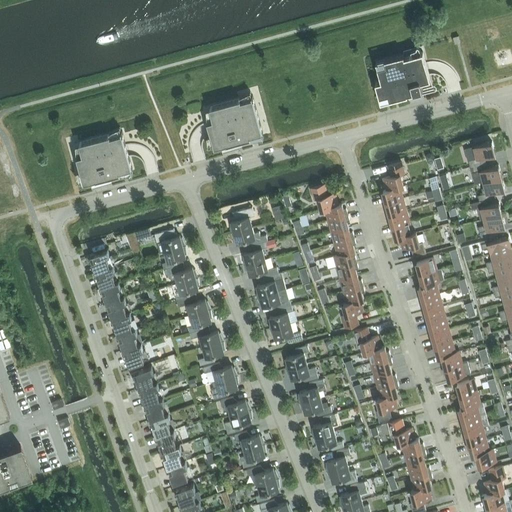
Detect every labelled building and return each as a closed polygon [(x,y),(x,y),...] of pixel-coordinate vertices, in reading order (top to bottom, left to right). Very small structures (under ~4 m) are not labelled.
[(381,102),(408,94),(408,93),(433,86),(422,48),(376,61),(381,80),(376,82),(381,102)] [(251,137),(262,133),(263,133),(252,95),(204,108),(215,146),(227,143),(227,144),(239,140),(251,137)] [(78,181),(84,181),(84,182),(96,179),(108,176),(114,174),(120,173),(132,169),(129,156),(129,155),(126,144),(126,143),(122,130),(121,130),(110,134),(79,142),(74,143),(81,170),(77,171),(78,181)] [(474,146),(470,147),(472,153),(474,159),(469,160),(470,166),(483,163),(481,157),(495,153),(492,141),(474,146)] [(387,189),(400,186),(403,185),(400,174),(404,173),(401,161),(389,165),(392,175),(384,178),(387,189)] [(470,166),(475,183),(484,181),(502,176),(499,165),(484,168),(483,163),(470,166)] [(483,200),(492,197),(490,191),(505,187),(502,176),(484,181),(486,187),(482,188),(483,193),(478,195),(480,201),(483,200)] [(430,183),(432,189),(439,187),(437,181),(430,183)] [(315,198),(319,197),(322,208),(326,207),(338,204),(335,192),(327,194),(324,184),(312,187),(315,198)] [(403,197),(400,186),(387,189),(383,190),(385,196),(382,196),(383,203),(403,197)] [(439,187),(432,189),(434,196),(441,194),(439,187)] [(289,194),(283,195),(286,207),(292,205),(289,194)] [(403,197),(383,203),(385,209),(388,208),(389,214),(406,209),(403,197)] [(484,218),(502,213),(499,202),(485,206),(483,200),(480,201),(471,203),(472,209),(477,208),(479,213),(483,212),(484,218)] [(326,207),(329,219),(348,214),(346,207),(343,208),(342,203),(338,204),(326,207)] [(285,216),(282,204),(272,207),(275,219),(285,216)] [(437,206),(439,213),(446,211),(444,204),(437,206)] [(255,215),(252,206),(233,212),(234,216),(232,217),(233,218),(235,217),(235,220),(231,221),(232,223),(230,223),(231,232),(252,227),(250,216),(255,215)] [(406,209),(389,214),(391,219),(388,220),(390,226),(409,221),(406,209)] [(446,211),(439,213),(441,219),(447,217),(446,211)] [(486,224),(478,226),(480,232),(487,230),(505,225),(502,213),(484,218),(486,224)] [(348,214),(329,219),(332,231),(348,226),(347,221),(350,220),(348,214)] [(295,228),(302,226),(299,219),(293,222),(295,228)] [(409,221),(390,226),(391,232),(394,232),(396,237),(400,236),(412,232),(409,221)] [(149,226),(135,230),(137,238),(152,234),(149,226)] [(302,226),(295,228),(298,235),(304,232),(302,226)] [(348,226),(332,231),(335,242),(354,237),(353,231),(350,231),(348,226)] [(235,241),(237,240),(237,242),(252,238),(254,244),(266,241),(266,240),(268,240),(266,234),(261,236),(259,231),(254,232),(252,227),(231,232),(231,233),(235,241)] [(181,237),(180,235),(176,236),(175,233),(177,233),(177,232),(175,233),(174,228),(154,233),(157,242),(162,240),(165,250),(186,245),(186,244),(182,237),(181,237)] [(134,230),(126,233),(134,256),(142,253),(134,230)] [(416,231),(412,232),(400,236),(403,247),(411,245),(413,256),(426,253),(423,241),(419,242),(416,231)] [(490,247),(492,253),(511,248),(508,236),(481,243),(482,249),(490,247)] [(356,243),(354,237),(335,242),(338,254),(351,251),(355,250),(353,244),(356,243)] [(243,255),(244,264),(265,258),(262,248),(267,246),(266,241),(254,244),(255,250),(244,253),(245,255),(243,255)] [(303,251),(310,248),(308,242),(301,244),(303,251)] [(468,244),(462,246),(464,253),(470,251),(468,244)] [(186,256),(185,254),(187,254),(186,245),(165,250),(168,261),(162,263),(164,268),(176,265),(175,259),(186,256)] [(92,261),(96,271),(111,266),(110,265),(107,256),(110,255),(108,248),(90,255),(92,261)] [(310,248),(303,251),(306,258),(313,255),(310,248)] [(486,262),(487,267),(511,260),(511,248),(492,253),(494,260),(486,262)] [(357,261),(355,255),(352,256),(351,251),(338,254),(334,255),(338,267),(357,261)] [(451,257),(453,264),(460,262),(458,255),(451,257)] [(415,268),(417,274),(436,269),(433,257),(417,261),(418,267),(415,268)] [(244,265),(244,264),(248,272),(249,272),(250,274),(265,270),(266,276),(279,272),(277,266),(268,269),(265,258),(244,264),(244,265)] [(496,270),(498,277),(511,273),(511,260),(487,267),(489,272),(496,270)] [(357,261),(338,267),(341,278),(357,274),(356,269),(359,268),(357,261)] [(462,269),(460,262),(453,264),(455,271),(462,269)] [(96,271),(98,277),(101,287),(116,281),(113,272),(116,271),(113,265),(113,264),(110,265),(111,266),(96,271)] [(195,268),(193,269),(193,267),(178,271),(176,265),(164,268),(166,274),(167,274),(168,277),(172,279),(176,278),(178,282),(199,277),(199,276),(198,276),(195,268)] [(312,274),(319,271),(316,265),(309,267),(312,274)] [(417,274),(419,280),(422,280),(423,285),(436,281),(440,280),(436,269),(417,274)] [(319,271),(312,274),(314,280),(321,278),(319,271)] [(285,288),(281,272),(279,272),(266,276),(268,281),(257,284),(257,287),(256,287),(257,296),(285,288)] [(493,286),(494,291),(511,286),(511,273),(498,277),(500,284),(493,286)] [(304,275),(302,279),(303,282),(310,280),(308,274),(304,275)] [(357,274),(341,278),(344,290),(363,285),(362,278),(359,279),(357,274)] [(199,288),(198,286),(200,285),(199,277),(178,282),(179,288),(174,290),(177,300),(189,297),(188,291),(199,288)] [(458,280),(460,287),(467,285),(465,278),(458,280)] [(121,286),(119,280),(116,281),(101,287),(103,292),(107,302),(122,297),(122,296),(118,287),(121,286)] [(420,298),(439,293),(436,281),(423,285),(419,286),(421,291),(418,292),(420,298)] [(363,285),(344,290),(347,302),(360,298),(364,297),(362,292),(365,291),(363,285)] [(467,285),(460,287),(462,294),(469,292),(467,285)] [(503,294),(505,301),(511,299),(511,286),(494,291),(495,297),(503,294)] [(320,296),(327,294),(324,287),(318,290),(320,296)] [(257,296),(260,304),(262,304),(263,306),(278,302),(279,308),(291,304),(290,298),(288,299),(285,288),(257,296)] [(439,293),(420,298),(421,305),(424,304),(426,309),(442,305),(439,293)] [(327,294),(320,296),(323,303),(329,301),(327,294)] [(127,302),(125,296),(124,295),(122,296),(122,297),(107,302),(109,308),(112,318),(127,313),(127,312),(124,303),(127,302)] [(208,300),(206,301),(206,298),(191,302),(189,297),(177,300),(178,306),(187,304),(190,314),(211,308),(208,300)] [(346,326),(358,323),(355,312),(363,310),(360,298),(347,302),(343,303),(346,314),(343,315),(346,326)] [(499,310),(501,316),(511,312),(511,299),(505,301),(507,308),(499,310)] [(467,310),(474,308),(472,301),(465,303),(467,310)] [(270,316),(270,319),(269,319),(270,328),(269,328),(270,328),(291,322),(288,311),(293,310),(291,304),(279,308),(281,313),(270,316)] [(442,305),(426,309),(427,315),(424,315),(426,322),(445,316),(442,305)] [(211,320),(211,318),(212,317),(211,309),(212,309),(211,308),(190,314),(193,325),(188,326),(190,332),(202,329),(200,323),(211,320)] [(474,308),(467,310),(469,317),(476,315),(474,308)] [(115,324),(118,334),(133,328),(130,319),(132,318),(130,312),(130,311),(127,312),(127,313),(112,318),(115,324)] [(510,319),(511,325),(511,312),(501,316),(502,321),(510,319)] [(445,316),(426,322),(428,328),(431,327),(432,333),(449,328),(445,316)] [(273,336),(275,336),(275,338),(287,335),(289,342),(303,338),(301,331),(294,333),(291,322),(270,328),(273,336)] [(472,327),(474,333),(480,331),(478,325),(472,327)] [(139,344),(135,334),(138,333),(136,327),(133,328),(118,334),(120,339),(124,349),(139,344)] [(368,350),(381,347),(378,335),(370,337),(367,327),(355,330),(358,341),(362,340),(365,351),(368,350)] [(449,328),(432,333),(434,338),(431,339),(432,345),(452,340),(449,328)] [(220,332),(219,332),(218,330),(203,334),(202,329),(190,332),(191,338),(200,335),(203,346),(224,340),(220,332)] [(480,331),(474,333),(476,340),(482,338),(480,331)] [(200,365),(215,361),(213,355),(224,352),(224,350),(225,349),(224,341),(224,340),(203,346),(206,357),(199,359),(200,365)] [(439,356),(442,355),(455,351),(452,340),(432,345),(434,351),(437,351),(439,356)] [(126,355),(129,365),(144,360),(141,350),(144,349),(141,343),(139,344),(124,349),(126,355)] [(286,368),(307,362),(304,352),(309,350),(308,344),(295,348),(297,353),(286,357),(286,359),(285,359),(286,368)] [(385,346),(381,347),(368,350),(372,362),(391,357),(389,350),(386,351),(385,346)] [(479,350),(481,357),(487,355),(485,348),(479,350)] [(455,351),(442,355),(444,360),(441,361),(443,367),(462,362),(459,350),(455,351)] [(489,361),(487,355),(481,357),(483,363),(489,361)] [(391,357),(372,362),(375,373),(391,369),(390,364),(393,363),(391,357)] [(344,362),(347,368),(354,366),(351,359),(344,362)] [(234,366),(233,367),(232,365),(221,368),(219,362),(203,366),(205,372),(214,370),(217,380),(238,375),(238,374),(234,366)] [(307,362),(286,368),(289,376),(291,376),(292,378),(303,375),(304,381),(318,377),(316,366),(308,368),(307,362)] [(465,374),(462,362),(443,367),(444,374),(447,373),(449,378),(465,374)] [(134,372),(136,378),(140,387),(140,388),(155,382),(154,382),(151,373),(154,372),(152,365),(134,372)] [(354,366),(347,368),(349,375),(356,373),(354,366)] [(391,369),(375,373),(378,385),(397,380),(396,374),(393,374),(391,369)] [(238,386),(237,384),(239,383),(238,375),(217,380),(218,386),(211,388),(214,399),(228,395),(227,389),(238,386)] [(299,391),(300,393),(298,393),(299,402),(321,397),(319,391),(326,389),(323,378),(309,382),(311,388),(299,391)] [(456,389),(457,395),(477,390),(473,378),(457,383),(458,388),(456,389)] [(487,379),(489,386),(496,384),(494,378),(487,379)] [(397,380),(378,385),(381,397),(394,393),(398,392),(396,387),(399,386),(397,380)] [(142,393),(145,403),(160,398),(157,388),(160,387),(157,381),(154,382),(155,382),(140,388),(142,393)] [(353,385),(356,392),(362,390),(360,383),(353,385)] [(496,384),(489,386),(491,393),(498,391),(496,384)] [(0,417),(9,414),(0,388),(0,487),(31,476),(20,444),(0,451),(0,417)] [(362,390),(356,392),(358,399),(365,396),(362,390)] [(463,406),(476,403),(480,402),(477,390),(457,395),(459,402),(462,401),(463,406)] [(394,393),(381,397),(377,398),(380,409),(376,410),(379,421),(392,418),(389,407),(397,405),(394,393)] [(248,401),(246,401),(246,399),(235,402),(233,396),(221,399),(224,410),(229,409),(231,415),(252,409),(252,408),(251,408),(248,401)] [(160,398),(145,403),(147,409),(151,419),(166,414),(166,413),(162,404),(165,403),(163,397),(160,398)] [(316,409),(318,415),(332,411),(331,405),(323,407),(321,397),(299,402),(299,403),(300,403),(303,410),(304,410),(305,412),(316,409)] [(64,405),(62,399),(61,398),(51,401),(54,408),(64,405)] [(494,403),(496,409),(503,407),(501,401),(494,403)] [(479,414),(476,403),(463,406),(460,407),(461,413),(458,413),(460,420),(479,414)] [(503,407),(496,409),(498,416),(505,414),(503,407)] [(252,420),(251,418),(253,418),(252,409),(231,415),(232,420),(224,422),(228,433),(242,429),(240,423),(252,420)] [(171,419),(169,413),(169,412),(166,413),(166,414),(151,419),(153,425),(156,435),(157,435),(172,429),(171,429),(168,420),(171,419)] [(337,419),(335,413),(323,416),(324,422),(313,425),(314,427),(312,428),(313,436),(313,437),(334,431),(331,420),(337,419)] [(465,425),(466,430),(482,426),(479,414),(460,420),(462,426),(465,425)] [(58,420),(61,427),(71,424),(68,416),(58,420)] [(389,422),(392,433),(396,432),(399,443),(402,442),(415,438),(412,427),(404,429),(401,418),(389,422)] [(501,426),(503,433),(510,431),(508,424),(501,426)] [(376,426),(370,428),(372,436),(378,434),(376,426)] [(465,437),(466,443),(486,438),(482,426),(466,430),(467,436),(465,437)] [(157,435),(159,441),(162,450),(162,451),(177,445),(174,435),(177,434),(174,428),(171,429),(172,429),(157,435)] [(260,435),(260,433),(248,436),(247,430),(235,434),(236,440),(241,439),(244,449),(265,443),(262,435),(260,435)] [(332,449),(344,446),(342,440),(337,441),(334,431),(313,437),(317,445),(318,444),(319,447),(330,443),(332,449)] [(510,431),(503,433),(505,439),(511,437),(510,431)] [(415,438),(402,442),(406,454),(425,448),(423,442),(420,443),(419,437),(415,438)] [(472,454),(476,453),(489,449),(486,438),(466,443),(468,449),(471,449),(472,454)] [(265,455),(265,452),(266,452),(265,443),(266,443),(265,443),(244,449),(246,455),(241,456),(244,467),(256,463),(254,458),(265,455)] [(164,456),(168,466),(183,461),(183,460),(179,451),(182,450),(180,444),(177,445),(162,451),(164,456)] [(220,447),(213,449),(216,457),(222,455),(220,447)] [(327,459),(327,462),(326,462),(327,471),(348,465),(345,454),(350,453),(349,447),(336,450),(338,456),(327,459)] [(425,448),(406,454),(409,465),(425,461),(424,455),(427,455),(425,448)] [(489,449),(476,453),(478,458),(475,459),(477,465),(496,460),(493,448),(489,449)] [(378,454),(381,460),(387,458),(385,451),(378,454)] [(387,458),(381,460),(383,467),(390,465),(387,458)] [(170,472),(174,482),(189,477),(185,467),(188,466),(186,460),(185,459),(183,460),(183,461),(168,466),(170,472)] [(425,461),(409,465),(412,477),(431,472),(430,465),(427,466),(425,461)] [(275,469),(274,470),(273,467),(262,470),(261,465),(246,469),(248,475),(250,474),(255,484),(258,483),(279,477),(275,469)] [(330,479),(332,479),(333,481),(344,478),(345,484),(358,480),(355,470),(350,471),(348,465),(327,471),(330,479)] [(485,481),(488,493),(501,489),(505,488),(502,477),(505,476),(502,465),(490,468),(493,479),(485,481)] [(431,472),(412,477),(415,489),(428,485),(432,484),(430,479),(433,478),(431,472)] [(389,483),(396,481),(393,474),(387,477),(389,483)] [(279,489),(279,487),(280,486),(279,478),(279,477),(258,483),(261,494),(256,495),(257,501),(270,498),(268,492),(279,489)] [(341,494),(341,496),(340,496),(341,505),(340,505),(341,505),(362,499),(360,493),(367,491),(364,481),(350,485),(352,491),(341,494)] [(396,481),(389,483),(392,490),(398,487),(396,481)] [(194,483),(176,489),(178,495),(182,505),(197,500),(197,499),(193,490),(196,489),(194,483)] [(428,485),(415,489),(411,490),(414,501),(410,502),(413,511),(416,511),(426,510),(423,499),(431,497),(428,485)] [(486,500),(487,506),(504,501),(501,489),(488,493),(481,495),(483,501),(486,500)] [(199,498),(197,499),(197,500),(182,505),(184,511),(201,511),(199,506),(202,505),(200,499),(199,498)] [(293,511),(287,502),(276,505),(274,499),(260,503),(262,509),(269,507),(270,511),(291,511),(293,511)] [(370,511),(369,504),(363,505),(362,499),(341,505),(341,506),(341,505),(343,511),(370,511)] [(486,511),(506,511),(504,501),(487,506),(489,511),(486,511)]
